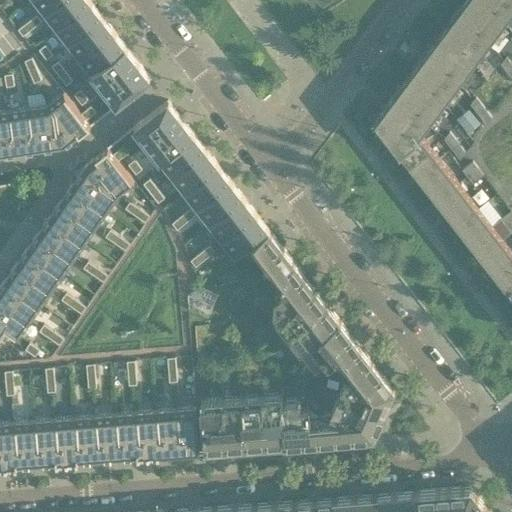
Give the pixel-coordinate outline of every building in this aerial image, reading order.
[(35,0),(45,12),(60,0),(35,0)] [(57,27),(91,0),(90,0),(60,0),(45,12),(57,27)] [(69,42),(103,16),(91,0),(57,27),(69,42)] [(502,22),(472,0),(463,0),(452,16),(487,42),(502,22)] [(511,8),(511,0),(472,0),(502,22),(511,8)] [(32,27),(42,20),(39,16),(37,13),(27,21),(32,27)] [(80,57),(114,31),(103,16),(69,42),(80,57)] [(487,42),(452,16),(437,36),(472,62),(487,42)] [(23,34),(32,27),(27,21),(18,28),(20,31),(23,34)] [(92,72),(126,46),(114,31),(80,57),(92,72)] [(472,62),(437,36),(421,56),(456,82),(472,62)] [(45,43),(38,48),(46,58),(52,53),(45,43)] [(104,88),(138,61),(126,46),(92,72),(104,88)] [(511,77),(511,63),(506,55),(501,62),(511,77)] [(36,67),(32,56),(28,58),(24,59),(29,70),(36,67)] [(456,82),(421,56),(406,76),(441,103),(456,82)] [(51,65),(59,74),(65,69),(57,60),(51,65)] [(116,103),(150,77),(138,61),(104,88),(116,103)] [(41,78),(36,67),(29,70),(34,81),(37,80),(41,78)] [(72,79),(65,69),(59,74),(66,84),(72,79)] [(14,84),(12,72),(4,73),(6,85),(14,84)] [(441,103),(406,76),(391,96),(426,123),(441,103)] [(81,102),(88,97),(80,88),(74,93),(81,102)] [(86,118),(81,112),(77,107),(64,90),(47,102),(65,144),(90,124),(86,118)] [(440,157),(420,131),(426,123),(391,96),(375,118),(418,173),(440,157)] [(470,103),(486,123),(491,116),(476,96),(470,103)] [(147,143),(181,116),(168,99),(134,125),(147,143)] [(65,144),(47,102),(29,105),(35,149),(37,149),(38,149),(38,148),(54,146),(57,150),(65,144)] [(86,118),(95,110),(91,104),(81,112),(86,118)] [(35,149),(29,105),(10,108),(16,152),(35,149)] [(0,154),(16,152),(10,108),(0,109),(0,154)] [(159,159),(194,132),(181,116),(147,143),(159,159)] [(465,151),(449,130),(444,138),(460,158),(465,151)] [(172,175),(206,148),(194,132),(159,159),(172,175)] [(122,145),(113,153),(118,159),(127,152),(122,145)] [(134,180),(121,163),(118,159),(113,153),(107,146),(87,162),(118,192),(134,180)] [(184,191),(219,164),(206,148),(172,175),(184,191)] [(459,181),(440,157),(418,173),(437,198),(459,181)] [(134,158),(128,163),(136,172),(142,167),(134,158)] [(483,173),(472,160),(462,168),(472,182),(483,173)] [(118,192),(87,162),(75,172),(77,175),(74,181),(73,181),(72,181),(71,183),(107,208),(118,192)] [(197,207),(231,180),(219,164),(184,191),(197,207)] [(149,177),(143,182),(150,192),(157,187),(149,177)] [(209,223),(244,196),(231,180),(197,207),(209,223)] [(478,206),(459,181),(437,198),(457,223),(478,206)] [(107,208),(71,183),(64,193),(65,193),(63,196),(62,196),(62,197),(61,197),(60,198),(96,224),(107,208)] [(164,196),(157,187),(150,192),(158,201),(164,196)] [(222,239),(256,212),(244,196),(209,223),(222,239)] [(96,224),(60,198),(53,209),(54,209),(52,212),(51,212),(50,212),(49,214),(85,240),(96,224)] [(135,214),(139,207),(129,200),(125,207),(135,214)] [(191,206),(181,214),(186,220),(196,213),(193,210),(191,206)] [(497,230),(478,206),(457,223),(476,247),(497,230)] [(149,214),(139,207),(135,214),(144,221),(147,217),(149,214)] [(510,231),(511,229),(511,210),(511,209),(500,217),(510,231)] [(254,242),(270,230),(256,212),(222,239),(235,255),(253,241),(254,242)] [(85,240),(49,214),(42,224),(43,225),(40,228),(39,228),(38,230),(74,255),(85,240)] [(177,228),(186,220),(181,214),(172,221),(174,225),(177,228)] [(115,242),(120,235),(110,228),(107,231),(105,235),(115,242)] [(74,255),(38,230),(31,240),(32,240),(29,244),(28,244),(27,246),(63,271),(74,255)] [(298,266),(270,230),(254,242),(278,273),(277,282),(298,266)] [(511,257),(511,249),(497,230),(476,247),(495,271),(511,257)] [(130,242),(120,235),(115,242),(125,249),(127,245),(130,242)] [(209,244),(200,251),(205,258),(214,250),(212,247),(209,244)] [(63,271),(27,246),(20,256),(21,256),(18,259),(17,259),(17,260),(16,261),(52,287),(63,271)] [(195,265),(205,258),(200,251),(190,259),(193,262),(195,265)] [(511,257),(495,271),(511,293),(511,257)] [(93,273),(98,266),(88,260),(85,263),(83,266),(93,273)] [(52,287),(16,261),(9,271),(10,272),(7,275),(6,275),(5,277),(41,303),(52,287)] [(108,273),(98,266),(93,273),(103,280),(105,277),(108,273)] [(280,315),(315,287),(298,266),(277,282),(276,291),(279,294),(276,296),(275,310),(280,315)] [(41,303),(5,277),(0,284),(0,297),(30,318),(41,303)] [(287,335),(327,303),(315,287),(280,315),(275,319),(287,335)] [(73,302),(76,298),(66,291),(63,294),(61,298),(71,305),(73,302)] [(30,318),(0,297),(0,320),(7,325),(19,334),(30,318)] [(86,305),(76,298),(73,302),(71,305),(81,312),(83,308),(86,305)] [(304,346),(339,319),(327,303),(287,335),(299,350),(304,346)] [(327,361),(355,339),(339,319),(304,346),(315,361),(323,355),(327,361)] [(49,336),(54,329),(44,322),(41,326),(39,329),(49,336)] [(63,336),(54,329),(49,336),(59,343),(61,340),(63,336)] [(394,389),(355,339),(327,361),(332,366),(340,360),(342,362),(345,360),(350,366),(346,374),(392,394),(394,389)] [(39,348),(29,341),(25,348),(35,355),(39,348)] [(167,356),(168,368),(176,368),(175,356),(167,356)] [(131,359),(126,360),(127,372),(136,371),(135,359),(131,359)] [(90,362),(86,363),(87,375),(95,374),(94,362),(90,362)] [(49,366),(45,366),(46,378),(54,378),(53,366),(49,366)] [(176,368),(168,368),(169,380),(173,380),(177,380),(176,368)] [(8,369),(4,369),(5,381),(13,381),(12,369),(8,369)] [(137,383),(136,371),(127,372),(128,384),(132,383),(137,383)] [(96,386),(95,374),(87,375),(88,387),(92,386),(96,386)] [(392,394),(346,374),(338,392),(384,412),(392,394)] [(55,389),(54,378),(46,378),(47,390),(51,390),(55,389)] [(14,393),(13,381),(5,381),(6,393),(10,393),(14,393)] [(376,431),(384,412),(338,392),(329,411),(376,431)] [(301,394),(284,396),(288,441),(311,440),(309,412),(309,402),(301,403),(301,394)] [(223,396),(201,398),(205,448),(227,446),(223,401),(223,396)] [(284,396),(263,397),(267,443),(288,441),(284,396)] [(263,397),(243,399),(247,445),(267,443),(263,397)] [(243,399),(223,401),(227,446),(247,445),(243,399)] [(196,405),(175,407),(179,450),(199,449),(196,405)] [(179,450),(175,407),(155,409),(158,452),(179,450)] [(158,452),(155,409),(135,410),(138,454),(158,452)] [(138,454),(135,410),(115,412),(118,455),(138,454)] [(376,431),(329,411),(327,416),(320,416),(319,412),(309,412),(311,440),(374,435),(376,431)] [(118,455),(115,412),(94,414),(97,457),(118,455)] [(97,457),(94,414),(73,415),(77,458),(97,457)] [(77,458),(73,415),(53,417),(56,460),(77,458)] [(56,460),(53,417),(33,418),(37,462),(56,460)] [(37,462),(33,418),(12,420),(16,463),(37,462)] [(0,464),(16,463),(12,420),(0,421),(0,464)] [(492,511),(493,511),(490,507),(487,506),(470,485),(415,489),(417,511),(492,511)] [(417,511),(415,489),(394,491),(395,511),(417,511)] [(395,511),(394,491),(374,493),(375,511),(395,511)] [(375,511),(374,493),(354,494),(355,511),(375,511)] [(355,511),(354,494),(334,496),(335,511),(355,511)] [(335,511),(334,496),(314,497),(315,511),(335,511)] [(315,511),(314,497),(294,499),(295,511),(315,511)] [(295,511),(294,499),(274,500),(275,511),(295,511)] [(275,511),(274,500),(255,502),(255,511),(275,511)] [(255,511),(255,502),(235,504),(235,511),(255,511)]
